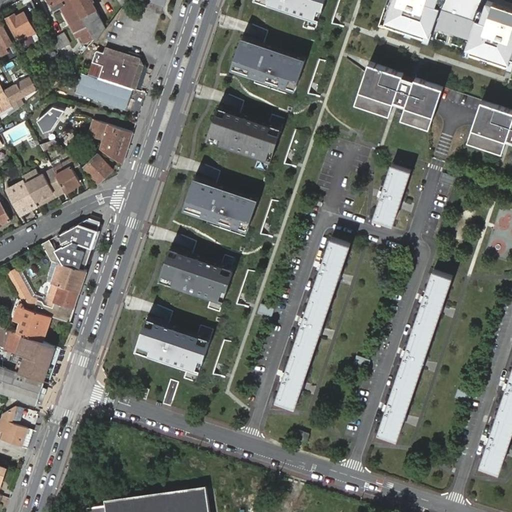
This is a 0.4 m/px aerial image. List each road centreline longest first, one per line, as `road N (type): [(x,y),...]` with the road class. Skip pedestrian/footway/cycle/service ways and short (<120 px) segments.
road 1 (residential): [(81,389),(462,511)]
road 2 (secondary): [(144,204),(213,0)]
road 3 (secondary): [(198,0),(131,199)]
road 4 (secondary): [(131,199),(68,384)]
road 5 (secondary): [(81,389),(144,204)]
road 6 (residential): [(0,252),(91,203),(131,199)]
road 7 (secondary): [(68,384),(25,511)]
road 8 (secondary): [(40,511),(81,389)]
